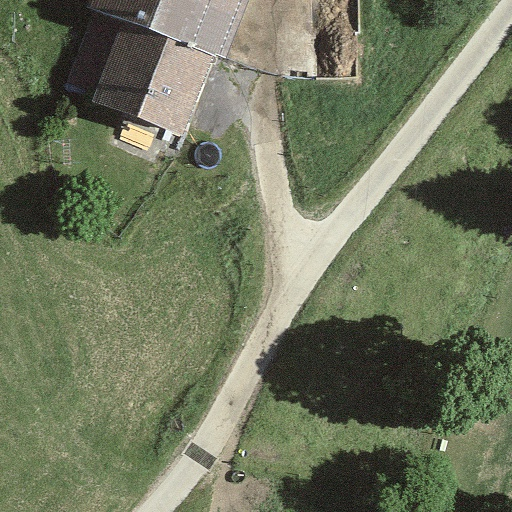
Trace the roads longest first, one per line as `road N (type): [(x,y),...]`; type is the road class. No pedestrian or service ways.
road 1 (unclassified): [(511,1),(294,287)]
road 2 (unclassified): [(294,287),(186,482),(156,511)]
road 3 (unclassified): [(211,71),(257,96),(294,287)]
